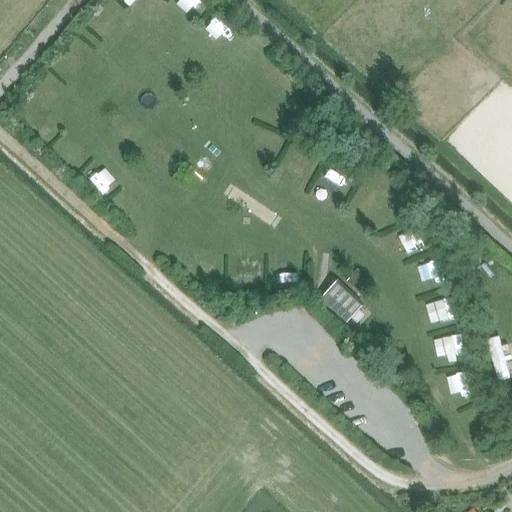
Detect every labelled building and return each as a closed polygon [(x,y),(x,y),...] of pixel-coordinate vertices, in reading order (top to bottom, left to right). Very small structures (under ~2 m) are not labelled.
[(94,36),(106,19),(90,7),(78,24),(94,36)] [(297,169),(302,156),(288,152),(284,165),(297,169)] [(386,211),(394,201),(385,193),(376,203),(386,211)] [(382,235),(386,252),(403,248),(399,231),(382,235)] [(408,263),(415,282),(433,275),(426,257),(408,263)] [(266,262),(265,283),(285,283),(286,263),(266,262)] [(333,287),(325,297),(349,319),(357,309),(333,287)] [(426,320),(443,317),(440,299),(422,303),(426,320)] [(432,355),(447,353),(446,339),(430,341),(432,355)] [(443,403),(458,399),(451,374),(437,378),(443,403)] [(472,435),(481,415),(466,409),(457,428),(472,435)]
